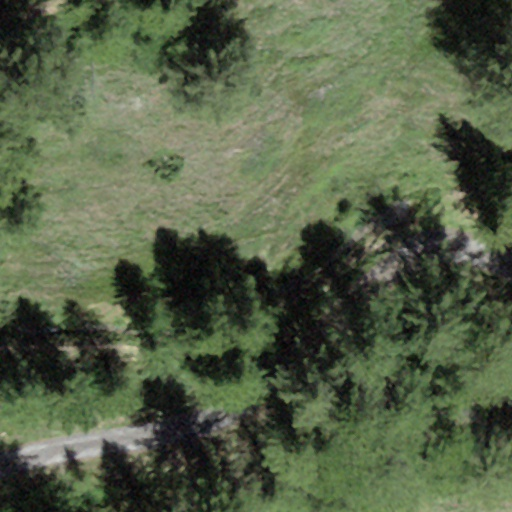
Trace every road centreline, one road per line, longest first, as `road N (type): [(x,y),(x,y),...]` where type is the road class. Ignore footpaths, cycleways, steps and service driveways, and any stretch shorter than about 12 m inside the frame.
road 1 (track): [(388,213),(182,365),(0,423)]
road 2 (track): [(511,255),(388,213)]
